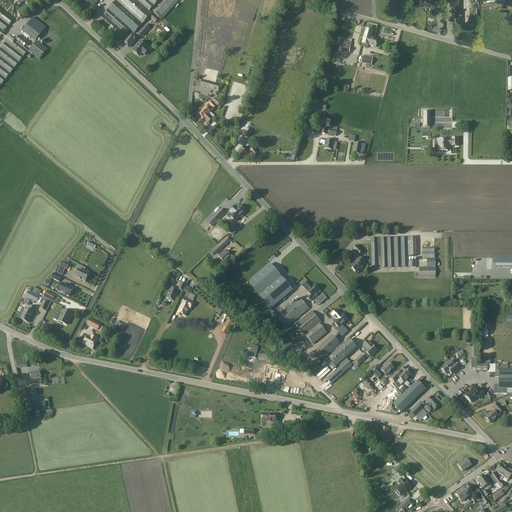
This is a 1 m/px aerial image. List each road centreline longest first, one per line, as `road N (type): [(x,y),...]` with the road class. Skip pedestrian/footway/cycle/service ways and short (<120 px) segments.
road 1 (track): [(349,429),(0,479)]
road 2 (unclassified): [(399,347),(184,120)]
road 3 (unclassified): [(339,411),(64,355)]
road 4 (track): [(339,411),(128,226)]
road 5 (unclassified): [(64,355),(184,120)]
road 6 (residential): [(511,58),(297,0)]
road 7 (unclassified): [(184,120),(56,0)]
road 8 (residential): [(487,440),(339,411)]
road 9 (track): [(159,456),(64,355)]
road 10 (residential): [(487,440),(399,347)]
road 11 (unclassified): [(184,120),(199,0)]
